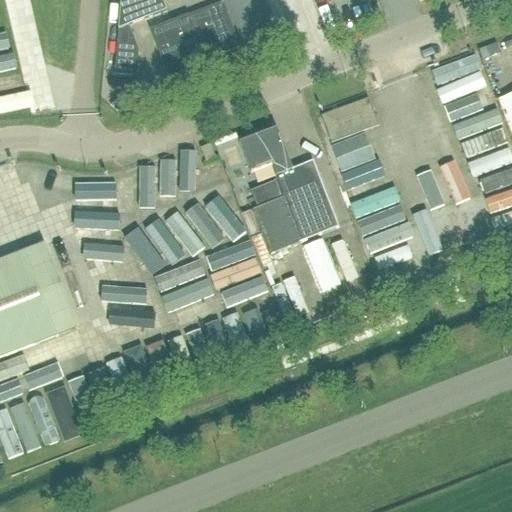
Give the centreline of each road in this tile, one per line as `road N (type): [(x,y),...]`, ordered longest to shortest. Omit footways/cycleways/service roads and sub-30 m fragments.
road 1 (unclassified): [(0,142),(102,142),(145,133),(496,0)]
road 2 (unclassified): [(152,511),(511,374)]
road 3 (unknown): [(86,0),(77,141)]
